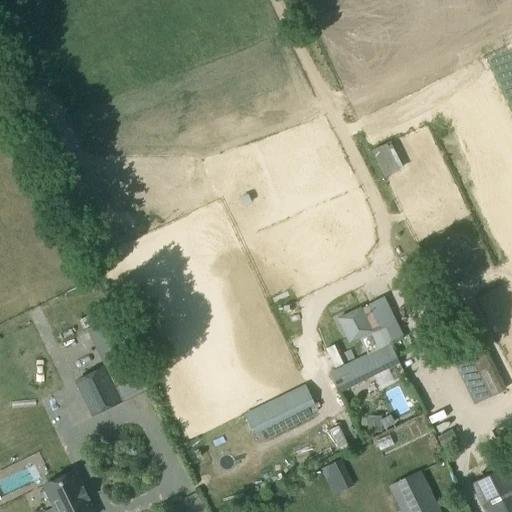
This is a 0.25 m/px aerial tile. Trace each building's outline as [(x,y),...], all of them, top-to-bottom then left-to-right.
[(403,144),(384,152),(395,179),(414,171),(403,144)] [(361,310),(360,308),(337,319),(348,343),(359,338),(371,331),(361,310)] [(390,344),(329,374),(338,393),(399,363),(390,344)] [(91,417),(120,403),(104,369),(75,383),(91,417)] [(511,400),(511,376),(478,377),(479,401),(511,400)] [(305,386),(243,417),(252,435),(314,405),(305,386)] [(380,425),(380,421),(380,418),(367,418),(367,433),(380,432),(380,425)] [(340,432),(348,452),(357,449),(349,428),(340,432)] [(436,439),(442,450),(454,444),(448,433),(436,439)] [(340,438),(329,444),(336,457),(347,451),(340,438)] [(340,462),(322,470),(335,497),(353,487),(340,462)] [(511,511),(511,477),(507,468),(472,485),(484,511),(511,511)] [(43,487),(55,511),(92,511),(87,500),(82,489),(82,490),(73,472),(43,487)] [(438,511),(419,473),(389,488),(401,511),(438,511)]
